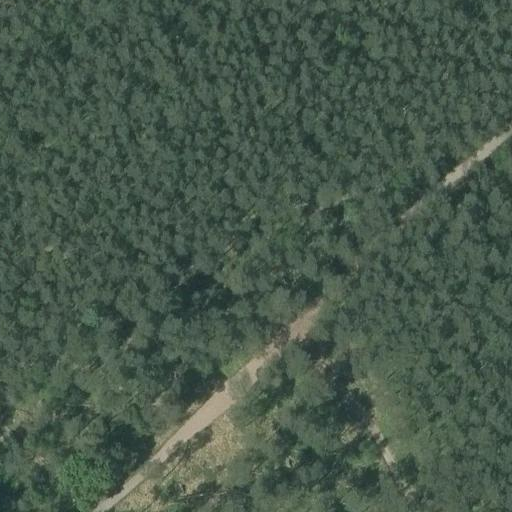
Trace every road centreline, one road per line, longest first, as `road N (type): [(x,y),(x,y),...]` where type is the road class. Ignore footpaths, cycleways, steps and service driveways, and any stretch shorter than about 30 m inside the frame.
road 1 (unknown): [(98,511),(297,332),(511,161)]
road 2 (unknown): [(411,511),(297,332)]
